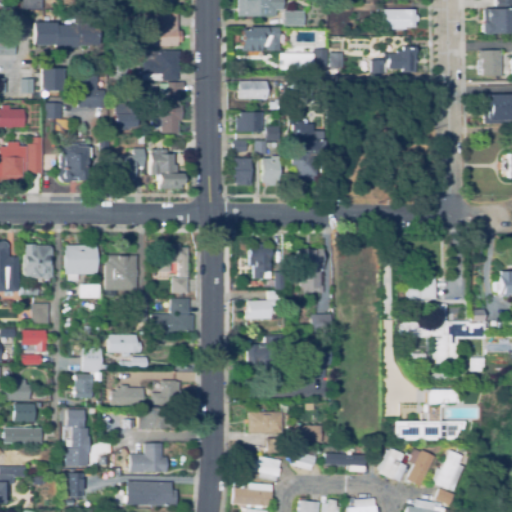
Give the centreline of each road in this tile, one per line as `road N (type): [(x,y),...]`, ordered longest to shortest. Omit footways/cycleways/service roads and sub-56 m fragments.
road 1 (residential): [(203,511),(213,442),(207,0)]
road 2 (residential): [(0,213),(448,216)]
road 3 (residential): [(448,216),(442,0)]
road 4 (residential): [(280,511),(284,488),(298,483),(381,495),(389,511)]
